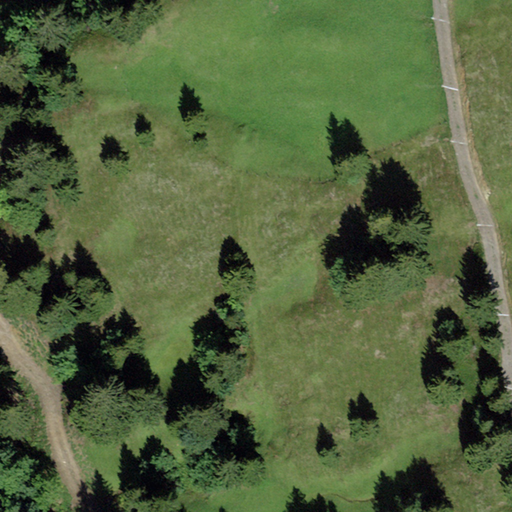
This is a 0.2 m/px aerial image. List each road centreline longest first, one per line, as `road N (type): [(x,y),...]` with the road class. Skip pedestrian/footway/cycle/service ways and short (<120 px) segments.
road 1 (track): [(511,380),(437,0)]
road 2 (track): [(0,328),(49,393),(84,511)]
